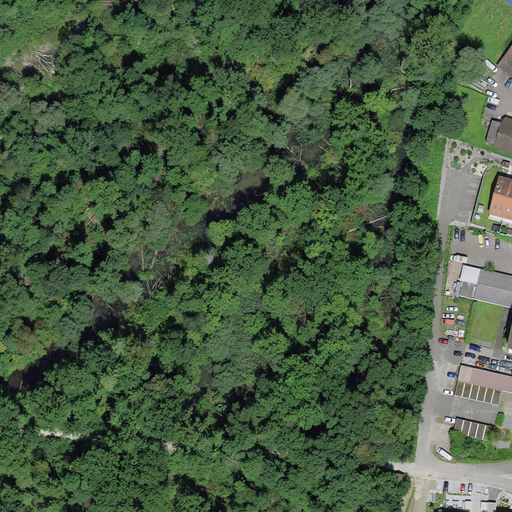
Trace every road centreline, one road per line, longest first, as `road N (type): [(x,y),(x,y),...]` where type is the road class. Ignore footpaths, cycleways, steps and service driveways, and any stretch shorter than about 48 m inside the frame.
road 1 (track): [(432,470),(0,427)]
road 2 (residential): [(474,184),(452,177),(430,349)]
road 3 (residential): [(425,402),(421,445),(432,470),(511,477)]
